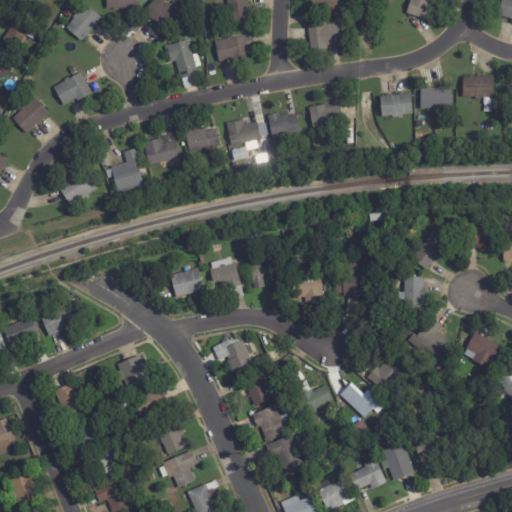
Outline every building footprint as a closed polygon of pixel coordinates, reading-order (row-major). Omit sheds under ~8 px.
[(136,0),(136,11),(106,9),(106,0),(136,0)] [(161,27),(154,21),(153,22),(148,18),(149,17),(144,13),(154,0),(160,0),(167,5),(168,4),(172,7),(173,6),(178,10),(175,13),(180,17),(168,32),(161,27)] [(248,0),(249,3),(247,3),(250,22),(230,26),(226,0),(248,0)] [(342,0),(345,19),(333,20),(332,13),(312,15),(310,0),(342,0)] [(432,0),(431,5),(434,6),(429,22),(406,15),(411,0),(432,0)] [(511,24),(511,20),(498,17),(502,0),(511,0),(511,24)] [(97,24),(97,25),(98,25),(94,29),(93,29),(89,33),(90,34),(87,38),(85,37),(81,43),(65,30),(74,19),(73,18),(76,14),(78,15),(85,6),(101,19),(97,24)] [(2,44),(15,18),(30,26),(29,29),(37,33),(33,41),(25,37),(18,52),(2,44)] [(338,46),(327,47),(328,51),(311,53),(308,29),(320,27),(319,25),(326,24),(326,26),(339,25),(341,46),(338,46)] [(58,25),(63,29),(59,35),(54,31),(58,25)] [(245,37),(250,61),(233,65),(233,60),(219,63),(214,43),(227,40),(227,39),(238,37),(238,38),(245,37)] [(191,55),(198,76),(193,77),(196,86),(184,90),(176,63),(170,64),(165,48),(187,41),(191,55)] [(0,55),(12,70),(0,80),(0,55)] [(81,75),(93,96),(78,104),(76,100),(64,107),(53,89),(65,82),(64,81),(70,77),(71,79),(80,74),(81,75)] [(484,76),(487,76),(487,77),(494,77),(494,97),(481,97),(481,99),(476,99),(476,97),(463,96),(463,76),(470,77),(470,76),(475,76),(475,77),(482,77),(482,76),(484,76)] [(440,87),(445,87),(445,88),(452,88),(451,109),(441,109),(441,112),(432,112),(432,109),(420,109),(421,88),(428,88),(428,87),(433,87),(433,88),(439,88),(440,87)] [(411,93),(412,114),(402,115),(403,118),(392,118),(392,115),(381,117),(380,96),(387,96),(387,95),(392,94),(392,95),(399,95),(399,93),(404,93),(404,94),(411,93)] [(44,119),(26,135),(12,120),(21,111),(20,110),(24,107),(26,108),(35,99),(49,114),(44,119)] [(354,107),(356,118),(344,120),(342,106),(354,104),(354,107)] [(325,108),(340,106),(343,125),(312,129),(309,107),(325,105),(325,108)] [(289,116),(296,114),(299,134),(272,139),(268,115),(279,113),(280,115),(288,114),(288,116),(289,116)] [(245,125),(257,122),(258,125),(264,123),(266,135),(260,137),(261,140),(231,146),(226,123),(243,119),(244,125),(245,125)] [(210,130),(216,128),(220,146),(189,153),(185,132),(204,128),(205,131),(210,130)] [(164,144),(175,141),(179,157),(149,165),(143,143),(162,138),(163,144),(164,144)] [(247,149),(249,156),(234,160),(231,150),(246,147),(247,149)] [(139,168),(143,186),(117,193),(113,177),(107,179),(105,171),(111,169),(111,167),(126,163),(123,152),(137,148),(141,164),(138,165),(139,168)] [(0,157),(3,159),(8,162),(0,176),(0,157)] [(91,179),(97,189),(70,206),(58,188),(85,170),(91,179)] [(347,228),(341,227),(341,220),(349,221),(348,228),(347,228)] [(485,247),(464,248),(463,231),(464,231),(463,224),(492,222),(494,246),(485,247)] [(439,255),(426,270),(412,259),(417,253),(413,250),(420,242),(423,245),(434,231),(448,242),(439,255)] [(511,260),(504,261),(503,243),(510,243),(509,240),(511,239),(511,260)] [(280,277),(280,279),(264,281),(265,287),(254,289),(250,264),(263,262),(263,261),(272,260),(272,261),(277,260),(280,277)] [(243,296),(237,298),(234,287),(216,291),(211,269),(214,268),(213,265),(230,261),(231,263),(235,263),(236,265),(242,263),(245,277),(239,279),(244,296),(243,296)] [(366,296),(343,296),(343,292),(336,292),(336,272),(344,272),(343,264),(357,264),(357,272),(361,272),(362,284),(366,284),(366,296)] [(192,294),(176,298),(171,276),(198,269),(204,291),(192,294)] [(322,301),(302,302),(302,298),(294,299),(292,280),(302,279),(302,274),(320,273),(321,279),(327,278),(330,300),(322,301)] [(424,278),(424,288),(425,288),(425,300),(424,300),(424,311),(404,311),(404,300),(398,300),(398,293),(404,293),(404,277),(424,277),(424,278)] [(19,298),(24,296),(27,302),(22,304),(19,298)] [(345,314),(359,316),(361,302),(348,299),(345,314)] [(63,331),(49,337),(40,315),(41,315),(39,310),(64,300),(75,326),(63,331)] [(37,335),(26,339),(29,345),(11,352),(2,329),(31,317),(38,334),(37,335)] [(441,325),(443,327),(438,333),(450,342),(437,357),(426,348),(422,353),(408,340),(414,333),(417,336),(432,318),(441,325)] [(0,332),(9,355),(0,358),(0,332)] [(477,334),(500,347),(488,369),(472,360),(473,359),(464,355),(467,350),(466,349),(475,333),(477,334)] [(253,364),(232,374),(226,362),(231,360),(230,356),(219,361),(213,348),(237,337),(239,342),(242,340),(253,364)] [(263,356),(272,352),(275,359),(266,363),(263,356)] [(444,355),(452,359),(447,368),(449,369),(445,375),(436,370),(444,355)] [(145,369),(151,384),(129,393),(126,387),(123,388),(115,371),(119,369),(118,365),(139,356),(145,369)] [(252,360),(259,356),(263,365),(256,369),(252,360)] [(367,378),(385,358),(396,367),(378,387),(367,378)] [(511,401),(498,378),(511,369),(511,401)] [(240,388),(238,382),(259,372),(271,400),(255,407),(247,389),(242,391),(240,388)] [(295,386),(306,381),(310,390),(299,395),(295,386)] [(86,413),(65,421),(55,396),(59,394),(57,390),(69,385),(70,389),(77,386),(81,397),(79,397),(86,413)] [(298,396),(312,390),(313,392),(325,386),(332,402),(323,406),(325,412),(322,413),(324,418),(313,423),(308,413),(306,413),(298,396)] [(381,408),(377,412),(373,408),(363,418),(340,395),(349,386),(361,397),(368,390),(384,405),(381,408)] [(163,389),(171,408),(141,420),(132,400),(162,388),(163,389)] [(122,390),(125,398),(118,401),(115,393),(122,390)] [(280,416),(286,432),(266,440),(261,427),(257,428),(252,415),(276,406),(280,416)] [(511,432),(503,417),(511,412),(511,432)] [(69,433),(66,425),(89,416),(100,444),(84,450),(80,439),(73,442),(69,433)] [(0,421),(6,419),(15,441),(10,443),(13,451),(0,455),(0,421)] [(178,419),(185,436),(181,437),(186,448),(168,455),(163,444),(161,444),(157,434),(158,434),(156,428),(178,419)] [(434,465),(423,469),(414,444),(445,433),(451,449),(430,457),(434,465)] [(299,464),(284,470),(279,457),(274,459),(268,444),(292,436),(302,463),(299,464)] [(413,474),(394,482),(389,469),(384,471),(381,463),(386,461),(382,452),(403,444),(414,474),(413,474)] [(85,469),(81,458),(107,448),(108,450),(113,447),(118,460),(112,462),(118,475),(100,482),(94,466),(86,470),(85,469)] [(191,452),(196,464),(189,467),(195,482),(179,489),(172,474),(163,479),(158,468),(164,466),(163,464),(191,451),(191,452)] [(372,489),(370,485),(356,491),(349,476),(365,468),(364,465),(376,460),(387,484),(372,490),(372,489)] [(29,473),(36,489),(32,491),(36,501),(20,508),(17,500),(13,501),(8,489),(12,487),(9,481),(29,472),(29,473)] [(98,502),(94,491),(119,480),(130,507),(119,511),(116,511),(111,500),(100,505),(98,502)] [(343,506),(332,511),(327,511),(318,493),(321,492),(320,491),(333,484),(334,483),(334,485),(343,480),(354,500),(343,506)] [(216,482),(219,488),(209,492),(217,511),(195,511),(187,492),(205,484),(206,485),(216,481),(216,482)] [(284,511),(281,503),(297,496),(300,501),(312,496),(318,511),(284,511)]
